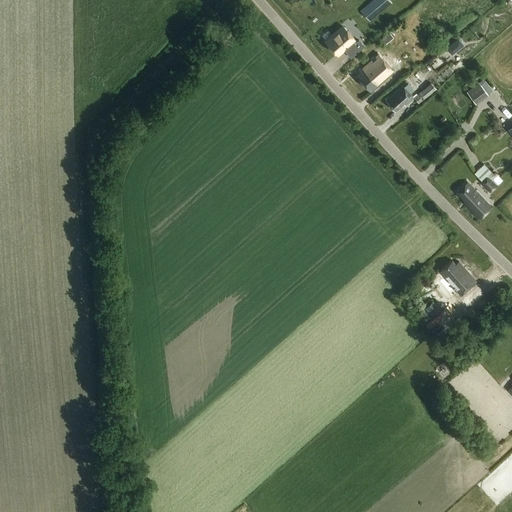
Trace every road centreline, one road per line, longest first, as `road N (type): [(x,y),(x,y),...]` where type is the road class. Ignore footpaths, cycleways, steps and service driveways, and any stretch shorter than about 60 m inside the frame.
road 1 (track): [(127,511),(91,164),(104,131),(226,0)]
road 2 (tertiary): [(511,273),(257,0)]
